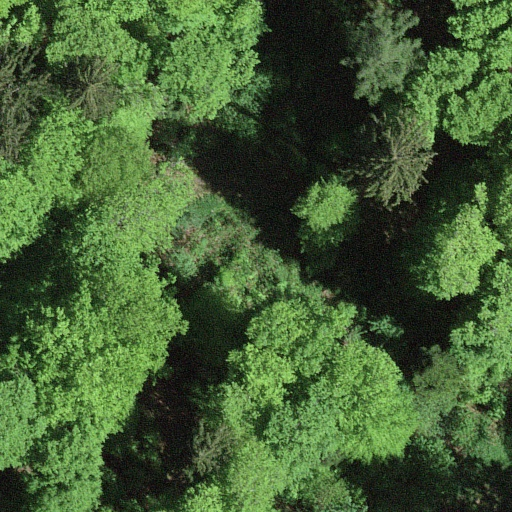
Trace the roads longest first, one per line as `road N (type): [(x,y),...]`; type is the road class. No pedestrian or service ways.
road 1 (track): [(511,252),(384,217),(241,193),(174,193),(124,228),(117,266),(202,511)]
road 2 (track): [(511,137),(484,49),(397,0)]
